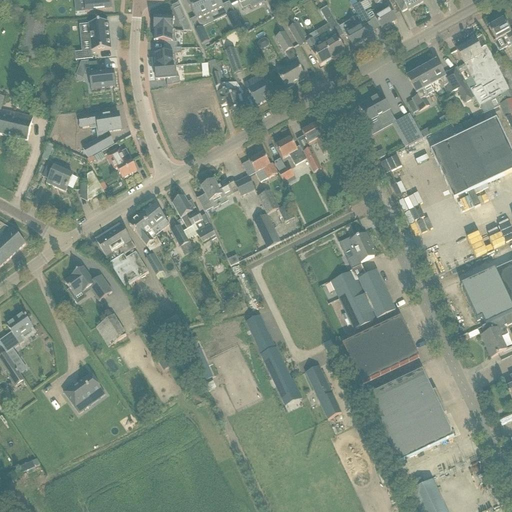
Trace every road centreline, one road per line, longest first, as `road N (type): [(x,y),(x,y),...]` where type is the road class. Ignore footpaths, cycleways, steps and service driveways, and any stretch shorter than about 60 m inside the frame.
road 1 (unclassified): [(511,490),(326,95)]
road 2 (unclassified): [(326,95),(493,0)]
road 3 (residential): [(170,181),(132,75),(137,0)]
road 4 (unclassified): [(170,181),(326,95)]
road 5 (unclassified): [(66,243),(170,181)]
